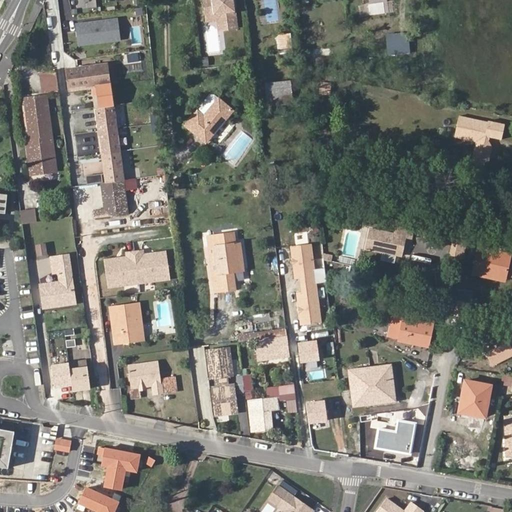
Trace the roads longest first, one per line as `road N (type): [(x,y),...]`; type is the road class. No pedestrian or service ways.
road 1 (residential): [(42,411),(358,468)]
road 2 (residential): [(358,468),(511,495)]
road 3 (unknown): [(85,419),(68,492),(39,502),(0,500)]
